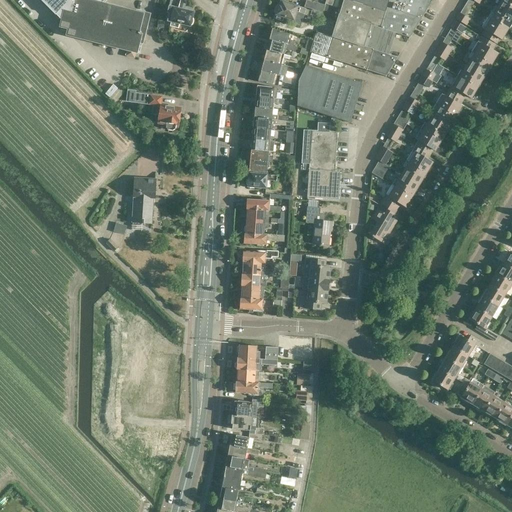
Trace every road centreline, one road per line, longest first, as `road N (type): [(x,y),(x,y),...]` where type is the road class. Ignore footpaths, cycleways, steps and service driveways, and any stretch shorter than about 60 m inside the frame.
road 1 (primary): [(203,324),(218,125),(247,0)]
road 2 (residential): [(351,278),(380,279),(511,62)]
road 3 (residential): [(400,384),(344,329),(203,324)]
road 4 (primary): [(177,511),(197,432),(203,324)]
road 5 (residential): [(443,314),(511,203)]
road 6 (track): [(10,145),(98,240)]
road 7 (residential): [(511,450),(400,384)]
